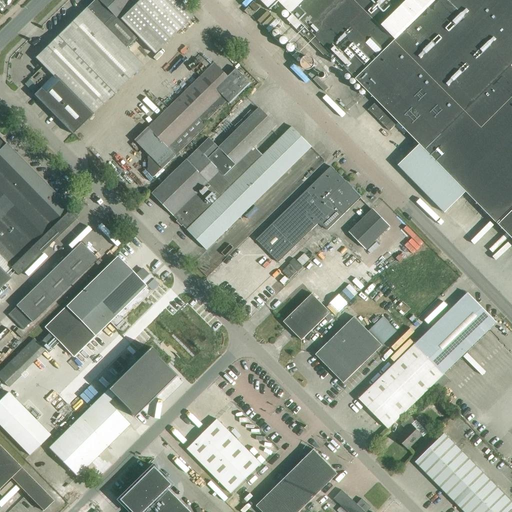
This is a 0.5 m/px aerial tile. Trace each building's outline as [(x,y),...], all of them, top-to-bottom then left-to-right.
[(72,135),(142,66),(126,49),(138,37),(154,54),(193,16),(177,0),(94,0),(86,9),(35,59),(52,76),(32,95),(72,135)] [(258,0),(270,11),(279,2),(309,32),(305,36),(326,58),(330,54),(344,68),(413,0),(258,0)] [(511,67),(511,65),(511,0),(413,0),(344,68),(356,79),(355,80),(419,145),(397,166),(444,214),(466,193),(496,224),(497,224),(503,230),(511,220),(511,67)] [(250,6),(256,13),(260,9),(254,2),(250,6)] [(204,124),(228,101),(230,104),(251,84),(236,69),(228,77),(221,70),(215,64),(149,128),(149,127),(135,141),(149,156),(148,157),(148,171),(154,178),(163,169),(207,127),(204,124)] [(313,80),(324,92),(328,89),(317,77),(313,80)] [(210,137),(152,195),(166,210),(167,209),(177,221),(176,222),(182,227),(183,226),(187,230),(263,156),(254,147),(278,124),(260,106),(219,147),(210,137)] [(294,127),(263,156),(187,230),(207,251),(314,147),(294,127)] [(0,257),(18,276),(77,218),(0,138),(0,288),(10,279),(0,268),(0,257)] [(331,167),(284,213),(306,236),(319,223),(327,231),(361,198),(331,167)] [(390,227),(372,210),(349,232),(366,250),(390,227)] [(306,236),(284,213),(256,240),(278,263),(306,236)] [(511,220),(503,230),(511,239),(511,220)] [(80,243),(15,306),(16,307),(31,322),(32,323),(97,260),(89,252),(84,247),(80,243)] [(135,307),(150,292),(149,291),(151,290),(152,292),(158,286),(142,269),(136,275),(138,277),(137,278),(117,258),(45,328),(49,333),(42,339),(38,335),(0,371),(0,379),(7,387),(44,351),(47,354),(59,343),(73,357),(116,315),(120,320),(134,306),(135,307)] [(289,264),(290,265),(282,272),(290,280),(297,272),(298,273),(302,268),(293,259),(289,264)] [(288,280),(285,277),(280,282),(283,285),(288,280)] [(250,316),(268,300),(259,291),(242,308),(250,316)] [(468,293),(359,400),(388,430),(497,323),(468,293)] [(312,294),(283,322),(302,341),(330,313),(312,294)] [(354,318),(337,334),(316,355),(344,384),(382,346),(381,345),(368,332),(354,318)] [(383,318),(368,332),(381,345),(382,346),(397,331),(383,318)] [(150,348),(107,390),(135,419),(178,376),(150,348)] [(0,426),(29,456),(49,437),(50,436),(8,393),(0,400),(0,426)] [(101,396),(80,417),(48,449),(76,477),(129,425),(101,396)] [(231,494),(261,464),(217,420),(187,450),(231,494)] [(412,425),(397,439),(408,450),(422,436),(412,425)] [(508,511),(511,508),(511,502),(444,434),(415,463),(463,511),(508,511)] [(0,488),(10,479),(42,511),(53,501),(0,447),(0,488)] [(295,485),(321,457),(314,450),(299,464),(296,462),(285,478),(256,507),(261,511),(299,511),(307,505),(295,485)] [(338,474),(321,457),(295,485),(307,505),(338,474)] [(152,470),(121,500),(132,511),(190,511),(168,489),(172,485),(158,470),(158,466),(152,466),(152,470)] [(357,505),(342,491),(333,500),(341,507),(337,511),(367,511),(371,508),(362,499),(357,505)]
